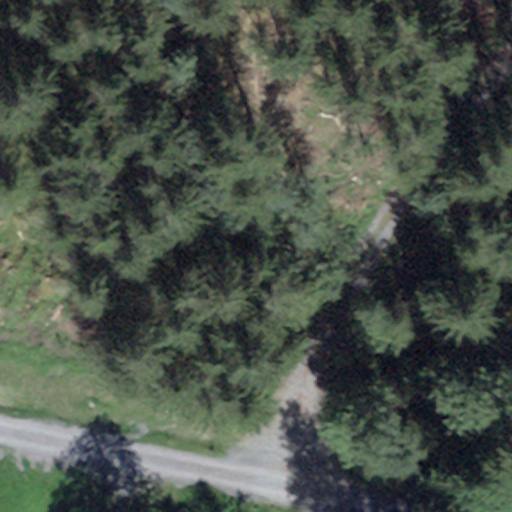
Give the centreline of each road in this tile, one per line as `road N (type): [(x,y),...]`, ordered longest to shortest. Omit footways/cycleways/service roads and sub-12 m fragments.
road 1 (track): [(312,476),(302,389),(317,335),(470,101),(511,59)]
road 2 (track): [(377,511),(312,476),(224,471),(0,431)]
